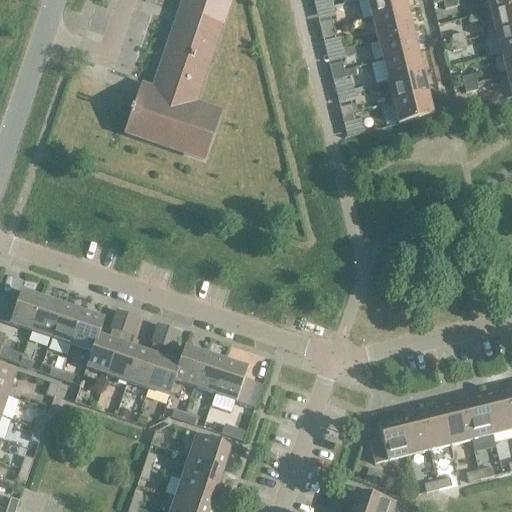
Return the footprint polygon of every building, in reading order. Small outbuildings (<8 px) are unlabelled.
[(224,0),(182,0),(153,89),(146,87),(143,96),(138,94),(136,99),(132,111),(130,110),(129,112),(131,113),(131,115),(128,114),(128,116),(130,117),(126,128),(124,134),(203,161),(216,121),(201,115),(204,107),(195,103),(229,3),(224,1),(224,0)] [(406,12),(403,0),(366,0),(371,20),(406,12)] [(457,8),(455,0),(442,3),(444,11),(457,8)] [(511,8),(511,0),(486,0),(490,14),(511,8)] [(511,30),(511,8),(490,14),(495,35),(511,30)] [(412,33),(406,12),(371,20),(377,41),(412,33)] [(318,25),(320,33),(333,30),(331,22),(318,25)] [(335,37),(333,30),(320,33),(322,41),(335,37)] [(511,52),(511,30),(495,35),(500,55),(511,52)] [(417,54),(412,33),(377,41),(378,45),(370,47),(373,60),(381,58),(382,62),(417,54)] [(463,34),(451,37),(453,45),(465,42),(463,34)] [(467,49),(465,42),(453,45),(455,52),(467,49)] [(511,74),(511,52),(500,55),(501,56),(497,57),(495,60),(494,64),(496,72),(499,74),(501,75),(505,74),(506,76),(511,74)] [(422,75),(417,54),(382,62),(387,83),(422,75)] [(328,67),(330,75),(343,72),(341,64),(328,67)] [(345,79),(343,72),(330,75),(332,82),(345,79)] [(427,96),(422,75),(387,83),(392,104),(427,96)] [(474,76),(461,79),(463,87),(476,84),(474,76)] [(477,91),(476,84),(463,87),(465,95),(477,91)] [(432,118),(427,96),(392,104),(397,126),(432,118)] [(339,109),(341,117),(353,114),(351,106),(339,109)] [(355,121),(353,114),(341,117),(342,124),(355,121)] [(0,314),(0,322),(30,333),(41,300),(20,293),(17,303),(5,299),(0,314)] [(62,307),(41,300),(30,333),(50,340),(62,307)] [(82,314),(62,307),(50,340),(71,347),(82,314)] [(108,341),(97,338),(97,337),(91,354),(85,370),(106,377),(127,316),(116,312),(109,330),(111,331),(108,341)] [(103,321),(82,314),(71,347),(91,354),(97,337),(97,338),(103,321)] [(138,320),(127,316),(106,377),(127,384),(138,351),(127,348),(130,338),(132,338),(138,320)] [(149,355),(138,351),(127,384),(147,391),(168,330),(156,326),(150,344),(152,345),(149,355)] [(179,334),(168,330),(147,391),(168,398),(174,382),(173,382),(179,365),(178,365),(168,362),(171,352),(173,352),(179,334)] [(183,349),(178,365),(179,365),(173,382),(174,382),(193,389),(205,356),(183,349)] [(225,363),(205,356),(193,389),(214,396),(225,363)] [(21,359),(18,367),(30,371),(32,363),(21,359)] [(246,370),(225,363),(214,396),(246,407),(254,384),(243,380),(246,370)] [(50,369),(48,377),(59,381),(62,373),(50,369)] [(0,371),(0,395),(7,397),(14,376),(0,371)] [(73,377),(62,373),(59,381),(71,385),(73,377)] [(58,387),(50,384),(45,397),(54,399),(58,387)] [(511,389),(503,392),(511,427),(511,389)] [(511,432),(511,427),(503,392),(482,397),(492,437),(511,432)] [(492,437),(482,397),(461,403),(471,442),(492,437)] [(471,442),(461,403),(440,408),(450,447),(471,442)] [(450,447),(440,408),(418,413),(419,418),(420,417),(429,453),(450,447)] [(173,411),(170,419),(182,423),(184,415),(173,411)] [(196,419),(184,415),(182,423),(193,426),(196,419)] [(38,417),(34,429),(42,432),(47,420),(38,417)] [(139,417),(136,425),(146,428),(148,420),(139,417)] [(420,417),(419,418),(399,423),(408,458),(429,453),(420,417)] [(408,458),(399,423),(377,428),(386,463),(408,458)] [(224,426),(221,435),(241,442),(244,433),(224,426)] [(42,432),(34,429),(30,442),(38,445),(42,432)] [(163,437),(154,434),(150,446),(158,449),(163,437)] [(195,438),(188,459),(222,471),(229,449),(195,438)] [(156,457),(147,454),(143,467),(151,470),(156,457)] [(24,458),(20,470),(28,473),(33,461),(24,458)] [(222,471),(188,459),(181,480),(215,491),(215,490),(222,471)] [(151,470),(143,467),(139,479),(147,482),(151,470)] [(491,469),(478,472),(480,481),(493,478),(491,469)] [(28,473),(20,470),(16,483),(24,486),(28,473)] [(480,481),(478,472),(465,475),(467,484),(480,481)] [(378,481),(366,476),(363,485),(375,489),(378,481)] [(215,491),(181,480),(174,500),(208,511),(212,511),(220,492),(215,490),(215,491)] [(449,480),(436,483),(438,491),(451,488),(449,480)] [(438,491),(436,483),(423,486),(426,494),(438,491)] [(360,494),(353,511),(391,511),(394,506),(360,494)] [(142,498),(133,495),(129,508),(137,510),(142,498)] [(10,499),(6,511),(15,511),(18,502),(10,499)] [(208,511),(174,500),(169,511),(208,511)]
